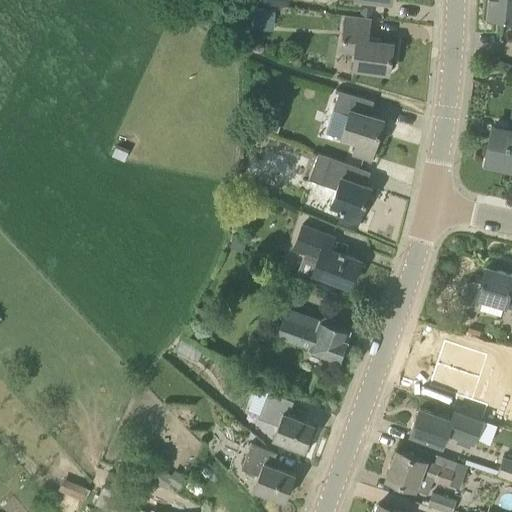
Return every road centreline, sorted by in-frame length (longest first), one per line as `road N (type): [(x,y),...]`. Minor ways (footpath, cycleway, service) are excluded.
road 1 (tertiary): [(324,511),(432,207)]
road 2 (tertiary): [(432,207),(456,0)]
